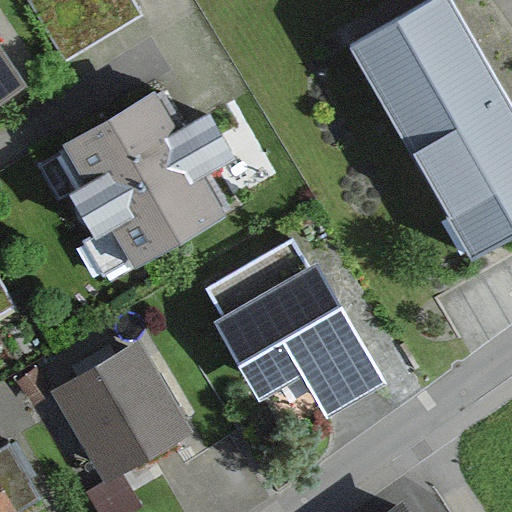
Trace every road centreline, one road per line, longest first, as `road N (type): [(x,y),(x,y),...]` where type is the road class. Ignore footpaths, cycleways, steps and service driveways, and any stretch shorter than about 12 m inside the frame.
road 1 (residential): [(511,360),(295,511)]
road 2 (residential): [(0,156),(172,42)]
